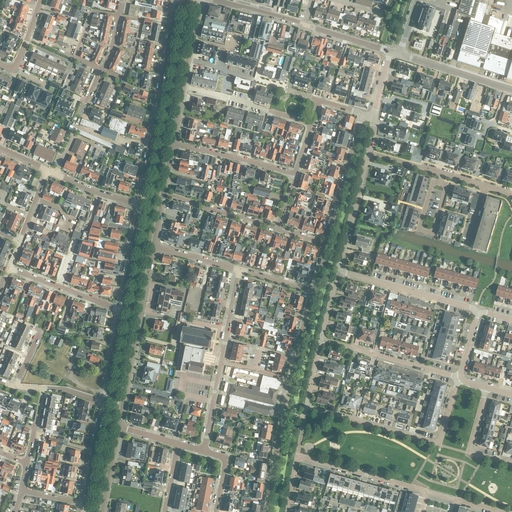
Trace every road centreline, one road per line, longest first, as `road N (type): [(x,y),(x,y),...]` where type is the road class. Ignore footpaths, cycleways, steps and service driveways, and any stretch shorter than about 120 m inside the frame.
road 1 (residential): [(267,511),(313,290)]
road 2 (residential): [(140,204),(178,0)]
road 3 (residential): [(306,406),(439,443),(457,378)]
road 4 (residential): [(154,245),(119,426)]
road 5 (residential): [(419,511),(424,492),(296,455)]
road 6 (unclassified): [(477,310),(338,270)]
road 7 (unclassified): [(325,243),(360,112)]
road 8 (residential): [(311,123),(183,88)]
road 9 (residential): [(457,378),(335,343)]
road 10 (residential): [(440,182),(433,180),(419,230),(433,234),(447,184)]
road 11 (residential): [(295,173),(173,143)]
road 12 (unclassified): [(338,270),(368,152)]
